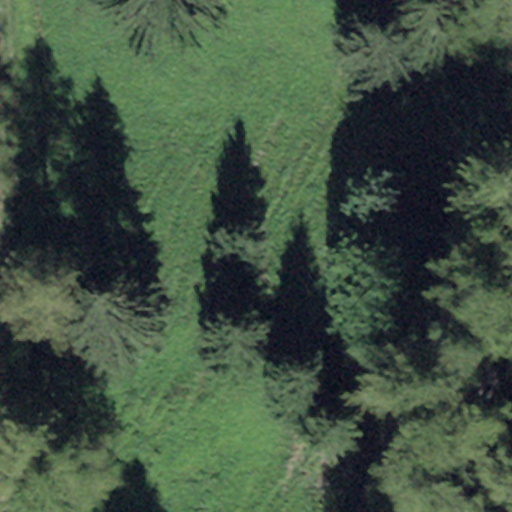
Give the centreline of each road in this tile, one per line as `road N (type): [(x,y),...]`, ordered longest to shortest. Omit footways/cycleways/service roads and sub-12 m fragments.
road 1 (track): [(511,185),(394,448),(355,511)]
road 2 (track): [(0,263),(0,64)]
